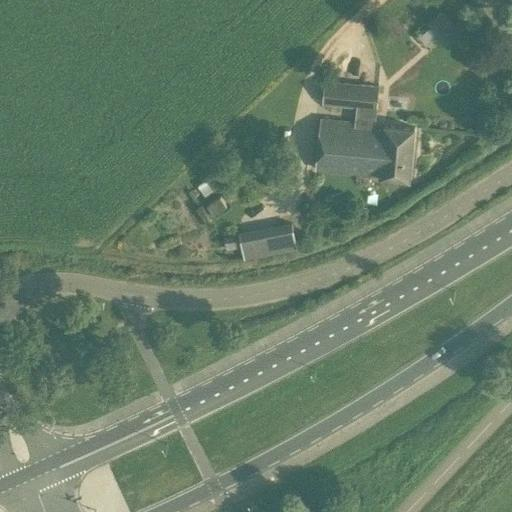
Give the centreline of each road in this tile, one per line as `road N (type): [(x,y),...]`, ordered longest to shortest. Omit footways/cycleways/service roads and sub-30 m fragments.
road 1 (unclassified): [(0,307),(21,290),(50,284),(135,296),(266,287),(347,262),(511,165)]
road 2 (primary): [(511,222),(304,341),(29,474)]
road 3 (primary): [(155,511),(387,386)]
road 4 (primary): [(208,511),(387,386)]
road 5 (primary): [(387,386),(511,299)]
road 6 (unclassified): [(408,511),(511,402)]
